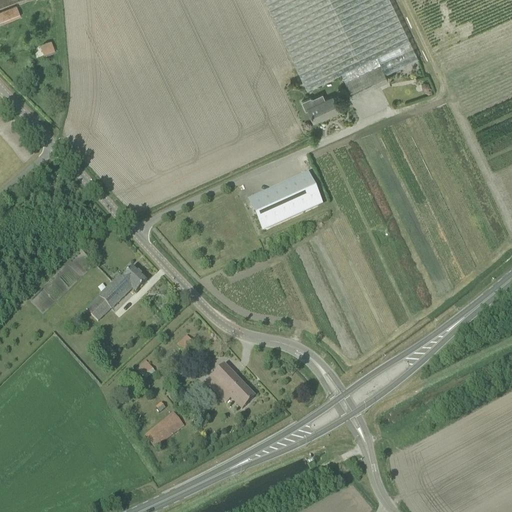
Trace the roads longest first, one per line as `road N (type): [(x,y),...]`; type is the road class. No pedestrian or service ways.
road 1 (tertiary): [(302,352),(214,319),(52,142)]
road 2 (primary): [(202,482),(345,418)]
road 3 (primary): [(334,402),(202,482)]
road 4 (primary): [(356,412),(463,318)]
road 5 (primary): [(463,318),(345,394)]
